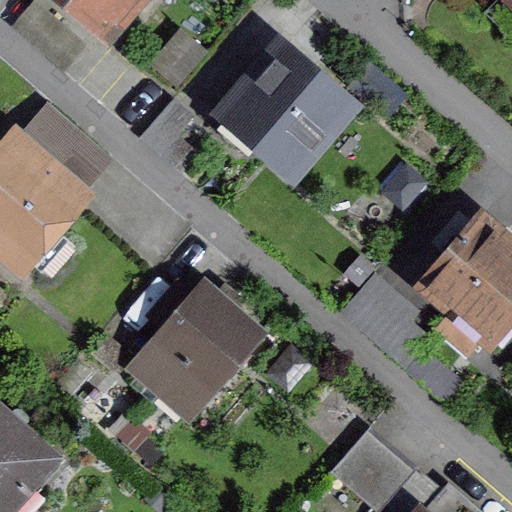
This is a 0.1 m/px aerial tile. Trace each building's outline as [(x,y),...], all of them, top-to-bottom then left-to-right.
[(70,0),(107,32),(133,0),(70,0)] [(182,31),(159,66),(184,83),(208,48),(182,31)] [(282,52),(229,114),(231,117),(228,120),(229,136),(241,147),(257,145),(260,141),(292,169),(345,107),(282,52)] [(189,149),(176,137),(190,122),(170,104),(140,139),(172,167),(189,149)] [(0,247),(21,266),(82,196),(80,194),(110,159),(47,105),(17,140),(16,138),(0,156),(0,247)] [(511,250),(482,225),(430,285),(457,308),(440,327),(469,353),(486,334),(489,337),(511,310),(511,250)] [(419,312),(376,275),(344,312),(408,368),(432,340),(411,322),(419,312)] [(214,294),(204,286),(194,298),(178,285),(154,313),(169,326),(137,365),(189,409),(257,330),(228,306),(237,295),(223,284),(214,294)] [(0,511),(6,511),(54,458),(0,410),(0,511)] [(465,511),(369,429),(331,472),(377,511),(465,511)]
